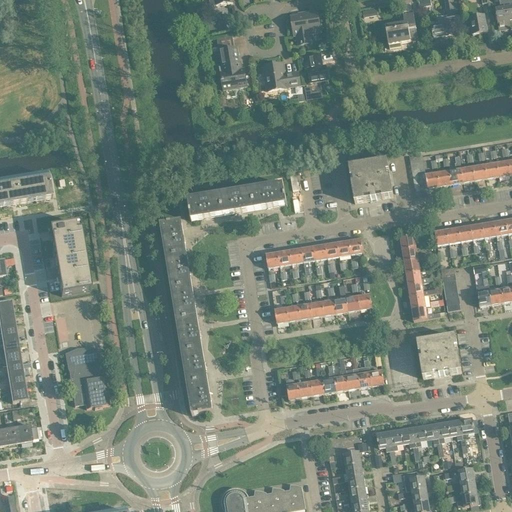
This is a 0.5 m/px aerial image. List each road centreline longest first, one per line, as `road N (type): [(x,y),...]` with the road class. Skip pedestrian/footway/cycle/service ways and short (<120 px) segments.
road 1 (residential): [(511,205),(244,244),(267,427)]
road 2 (residential): [(0,241),(23,237),(61,467)]
road 3 (residential): [(511,56),(359,78),(341,0)]
road 4 (residential): [(267,427),(484,397)]
road 5 (secondary): [(120,216),(84,2)]
road 6 (secondary): [(163,425),(120,216)]
road 7 (secondary): [(120,216),(144,428)]
road 8 (residential): [(484,397),(464,269)]
